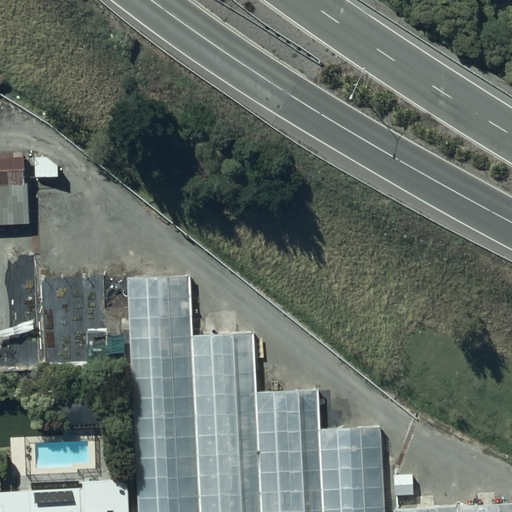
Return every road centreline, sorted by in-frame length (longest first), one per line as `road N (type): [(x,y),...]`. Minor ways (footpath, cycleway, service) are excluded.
road 1 (trunk): [(511,219),(287,93),(151,0)]
road 2 (trunk): [(304,0),(511,133)]
